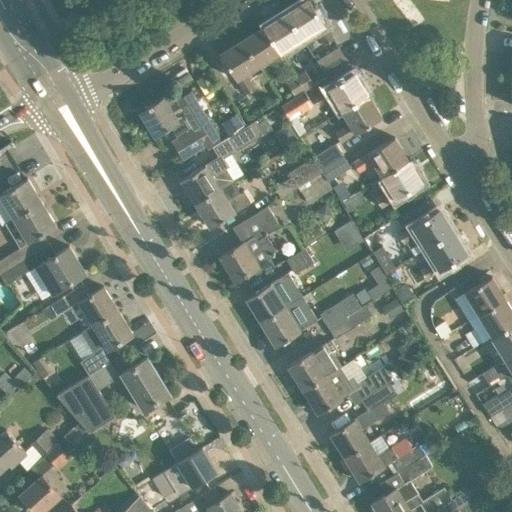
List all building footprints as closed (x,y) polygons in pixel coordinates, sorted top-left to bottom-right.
[(305,0),(286,12),(302,39),(315,31),(324,45),(334,40),(309,0),(305,0)] [(302,39),(286,12),(264,26),(280,53),(302,39)] [(264,26),(242,39),(259,66),(280,53),(264,26)] [(259,66),(242,39),(220,53),(245,94),(254,89),(245,74),(259,66)] [(315,61),(323,73),(346,59),(338,47),(315,61)] [(295,77),(304,91),(313,85),(304,71),(295,77)] [(332,97),(341,111),(368,94),(354,72),(313,98),(318,106),(332,97)] [(304,91),(295,77),(286,82),(295,97),(304,91)] [(280,106),(289,120),(313,105),(304,91),(280,106)] [(154,135),(171,125),(178,138),(173,141),(183,158),(205,145),(208,150),(221,142),(190,92),(177,100),(178,101),(169,106),(163,97),(148,106),(149,107),(140,113),(154,135)] [(382,117),(368,94),(341,111),(349,124),(335,133),(340,142),(382,117)] [(254,121),(232,135),(240,148),(262,134),(254,121)] [(381,176),(408,160),(394,137),(353,163),(359,172),(373,163),(381,176)] [(319,169),(337,158),(329,147),(312,157),(319,169)] [(204,164),(181,179),(195,203),(219,188),(233,180),(226,168),(229,166),(221,154),(205,164),(204,164)] [(342,155),(337,158),(319,169),(321,172),(327,182),(350,168),(342,155)] [(289,178),(274,187),(280,197),(321,172),(319,169),(312,157),(286,174),(289,178)] [(408,160),(381,176),(390,189),(375,198),(381,208),(422,182),(408,160)] [(42,201),(27,178),(0,194),(0,196),(14,219),(42,201)] [(243,190),(240,191),(226,200),(219,188),(195,203),(210,227),(234,212),(250,202),(243,190)] [(359,190),(340,202),(346,211),(365,199),(359,190)] [(0,259),(0,273),(49,244),(43,234),(57,225),(42,201),(14,219),(28,242),(0,259)] [(267,206),(253,215),(232,227),(241,242),(220,255),(235,279),(258,265),(257,264),(276,253),(265,235),(274,230),(280,226),(267,206)] [(426,248),(453,231),(439,209),(398,234),(403,244),(418,235),(426,248)] [(348,246),(363,237),(351,217),(335,227),(348,246)] [(453,231),(426,248),(434,261),(420,270),(426,279),(467,254),(453,231)] [(0,274),(7,283),(25,272),(35,266),(52,293),(85,273),(69,246),(55,254),(49,244),(0,273),(0,274)] [(304,248),(285,260),(294,274),(313,262),(304,248)] [(246,297),(261,321),(284,306),(277,294),(294,283),(287,273),(270,283),(246,297)] [(478,315),(505,298),(491,276),(464,293),(478,315)] [(57,314),(62,311),(74,304),(89,328),(118,310),(103,286),(89,295),(82,284),(67,293),(50,304),(57,314)] [(511,324),(511,309),(505,298),(478,315),(492,337),(511,324)] [(327,328),(348,315),(340,301),(319,314),(327,328)] [(365,305),(348,315),(327,328),(335,339),(372,316),(365,305)] [(292,319),(284,306),(261,321),(275,345),(299,330),(316,319),(310,308),(292,319)] [(81,361),(89,374),(110,362),(101,348),(105,345),(108,349),(132,334),(118,310),(89,328),(81,332),(94,353),(81,361)] [(511,324),(492,337),(506,359),(511,354),(511,324)] [(295,378),(302,390),(327,375),(339,367),(341,365),(333,353),(337,350),(330,340),(312,351),(288,365),(296,378),(295,378)] [(511,354),(506,359),(482,373),(490,386),(511,372),(511,354)] [(41,358),(31,366),(41,380),(52,372),(41,358)] [(147,358),(121,373),(142,409),(167,395),(155,374),(156,373),(147,358)] [(119,377),(110,362),(89,374),(58,395),(89,431),(113,416),(98,390),(119,377)] [(339,367),(327,375),(302,390),(309,401),(310,401),(318,413),(341,399),(341,398),(354,390),(361,400),(389,383),(394,380),(385,366),(357,383),(353,377),(347,380),(339,367)] [(0,380),(10,390),(18,382),(5,369),(0,374),(0,380)] [(396,394),(389,383),(361,400),(374,422),(389,412),(383,402),(396,394)] [(511,394),(510,391),(498,399),(497,397),(494,399),(486,404),(491,413),(502,406),(503,407),(511,401),(511,394)] [(337,446),(344,458),(369,443),(354,419),(330,433),(338,446),(337,446)] [(57,443),(56,442),(57,441),(46,429),(31,443),(32,444),(25,451),(6,430),(0,434),(0,470),(8,463),(11,466),(18,460),(26,470),(27,469),(43,456),(45,454),(57,443)] [(390,462),(397,472),(418,459),(405,438),(377,456),(369,443),(344,458),(351,469),(352,469),(360,481),(384,467),(390,462)] [(43,456),(27,469),(36,479),(18,495),(33,511),(40,511),(61,495),(43,474),(54,464),(56,466),(68,455),(57,443),(45,454),(43,456)] [(178,494),(192,485),(193,487),(217,471),(202,447),(152,478),(164,497),(175,489),(178,494)] [(378,484),(385,494),(372,502),(377,511),(407,511),(410,511),(405,502),(418,494),(409,480),(432,466),(425,455),(418,459),(397,472),(378,484)] [(424,511),(431,511),(451,500),(444,488),(419,503),(424,511)] [(202,495),(192,501),(179,509),(180,511),(242,511),(230,492),(208,506),(202,495)] [(455,511),(458,511),(451,500),(431,511),(455,511)] [(141,511),(133,502),(120,511),(141,511)]
